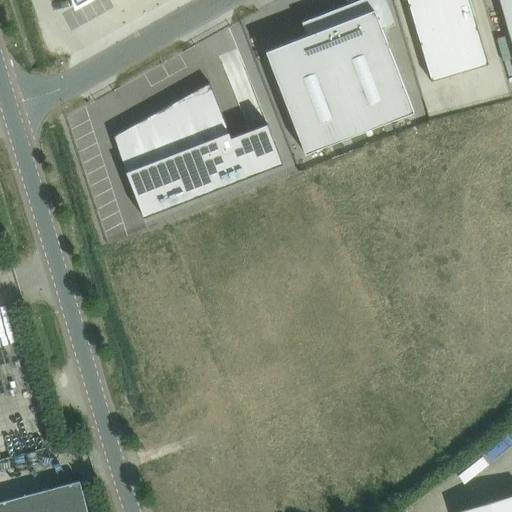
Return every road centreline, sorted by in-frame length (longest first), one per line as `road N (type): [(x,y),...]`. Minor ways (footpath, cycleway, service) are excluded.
road 1 (secondary): [(131,511),(10,105)]
road 2 (unclassified): [(225,0),(65,88),(10,105)]
